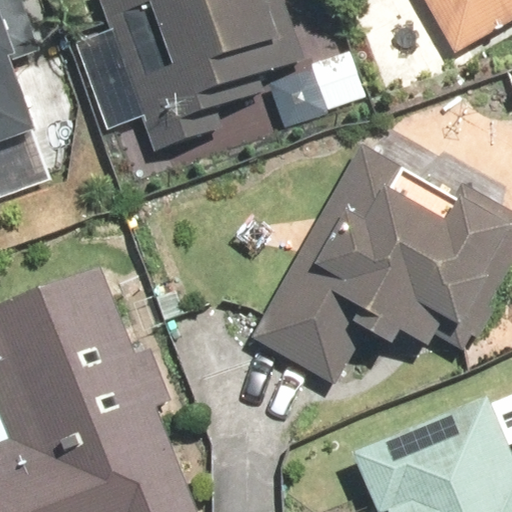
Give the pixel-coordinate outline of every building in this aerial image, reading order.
[(0,0),(0,151),(53,134),(28,59),(49,52),(30,0),(0,0)] [(109,0),(163,151),(227,129),(221,111),(244,103),(239,88),(312,63),(289,0),(109,0)] [(511,22),(511,0),(417,0),(452,58),(511,22)] [(342,55),(301,71),(318,116),(360,100),(342,55)] [(450,198),(351,147),(247,347),(330,390),(357,338),(380,351),(388,336),(421,352),(427,340),(428,339),(459,355),(468,337),(476,341),(491,313),(485,310),(511,259),(511,214),(456,186),(450,198)] [(146,354),(114,267),(0,308),(0,385),(20,440),(0,447),(0,511),(205,511),(166,409),(180,404),(159,349),(146,354)] [(511,511),(511,393),(481,407),(478,399),(342,456),(365,511),(511,511)]
